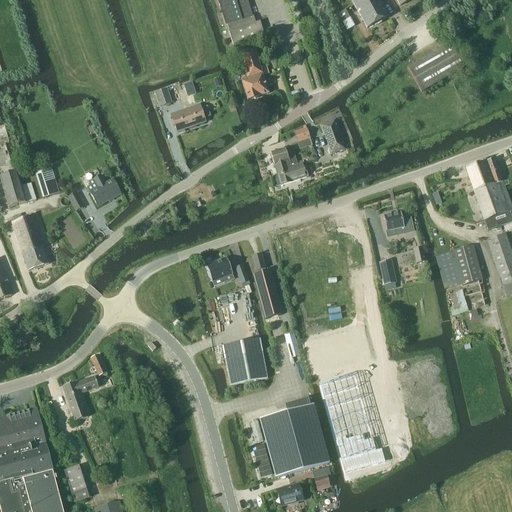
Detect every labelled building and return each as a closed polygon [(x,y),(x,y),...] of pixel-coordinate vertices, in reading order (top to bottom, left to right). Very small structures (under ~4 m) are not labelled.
[(218,0),(227,26),(229,32),(233,46),(264,37),(260,22),(255,23),(253,17),(252,16),(247,0),(218,0)] [(350,0),(357,10),(375,0),(350,0)] [(375,0),(357,11),(367,29),(374,25),(376,26),(378,25),(381,23),(381,21),(388,17),(378,0),(375,0)] [(342,22),(350,18),(345,10),(338,14),(342,22)] [(421,93),(465,68),(452,44),(408,68),(421,93)] [(258,97),(268,94),(254,50),(240,54),(248,80),(242,82),(248,102),(259,98),(258,97)] [(171,104),(167,90),(154,93),(159,108),(171,104)] [(199,106),(171,116),(176,131),(188,127),(189,129),(205,123),(204,119),(210,117),(207,108),(200,110),(199,106)] [(323,124),(319,126),(322,133),(323,133),(329,149),(328,149),(330,156),(334,155),(334,154),(346,149),(343,143),(342,143),(337,128),(338,127),(335,120),(331,121),(331,122),(324,125),(323,124)] [(296,132),(294,133),(294,134),(297,144),(310,140),(306,129),(296,132)] [(271,154),(278,177),(289,173),(287,169),(298,166),(295,157),(288,159),(285,150),(271,154)] [(504,189),(504,187),(509,185),(507,181),(502,183),(494,159),(485,162),(493,186),(490,187),(492,193),(504,189)] [(485,162),(466,169),(483,218),(492,215),(483,190),(490,187),(493,186),(485,162)] [(302,165),(298,166),(287,169),(289,173),(278,177),(281,186),(306,179),(302,165)] [(43,198),(58,194),(50,170),(35,175),(43,198)] [(0,180),(9,209),(35,201),(30,184),(21,187),(17,172),(0,177),(0,180)] [(90,186),(86,188),(89,193),(97,207),(120,195),(112,181),(106,184),(105,184),(103,180),(101,175),(88,183),(90,186)] [(511,223),(511,210),(504,189),(492,193),(490,187),(483,190),(492,215),(483,218),(488,232),(511,223)] [(75,213),(84,208),(76,194),(67,199),(75,213)] [(386,215),(385,217),(383,218),(386,232),(392,231),(394,237),(413,232),(409,218),(402,220),(400,214),(391,216),(390,215),(386,215)] [(12,224),(28,272),(48,265),(32,217),(12,224)] [(511,254),(505,235),(487,241),(502,286),(506,297),(511,295),(511,254)] [(440,261),(437,262),(452,317),(468,313),(461,288),(482,282),(473,247),(452,253),(453,255),(440,259),(440,261)] [(422,248),(416,250),(419,264),(426,262),(422,248)] [(255,272),(265,269),(261,255),(251,258),(255,272)] [(206,266),(205,266),(212,283),(232,276),(226,258),(226,259),(206,266)] [(391,261),(378,263),(383,286),(393,284),(395,284),(391,261)] [(0,300),(12,296),(0,265),(0,300)] [(241,285),(248,283),(242,266),(235,269),(241,285)] [(270,272),(253,277),(265,321),(282,316),(270,272)] [(259,340),(222,347),(230,387),(267,380),(259,340)] [(151,344),(147,347),(152,353),(156,349),(151,344)] [(92,361),(89,363),(91,367),(94,366),(99,376),(94,378),(95,381),(107,375),(98,356),(91,360),(92,361)] [(320,386),(345,475),(385,463),(382,450),(376,451),(355,376),(320,386)] [(79,394),(79,395),(98,388),(95,381),(94,378),(76,385),(75,383),(62,388),(66,398),(79,394)] [(88,418),(79,395),(79,394),(66,398),(75,423),(88,418)] [(312,406),(259,421),(275,479),(312,469),(329,464),(313,406),(312,406)] [(0,510),(0,511),(62,511),(36,410),(0,419),(0,510)] [(74,503),(90,498),(81,467),(65,472),(74,503)] [(317,489),(329,485),(327,477),(314,481),(317,489)] [(303,502),(298,485),(277,491),(281,508),(303,502)] [(95,511),(122,511),(120,503),(95,509),(95,511)]
